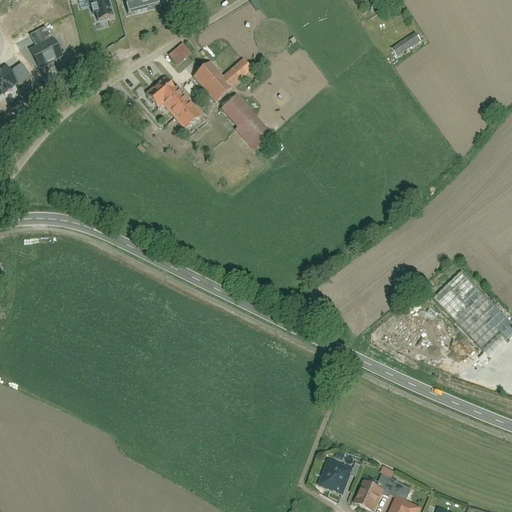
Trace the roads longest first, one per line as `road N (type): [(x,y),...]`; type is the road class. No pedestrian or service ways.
road 1 (secondary): [(0,219),(35,214),(89,226),(353,357),(511,424)]
road 2 (residential): [(0,178),(88,94),(239,0)]
